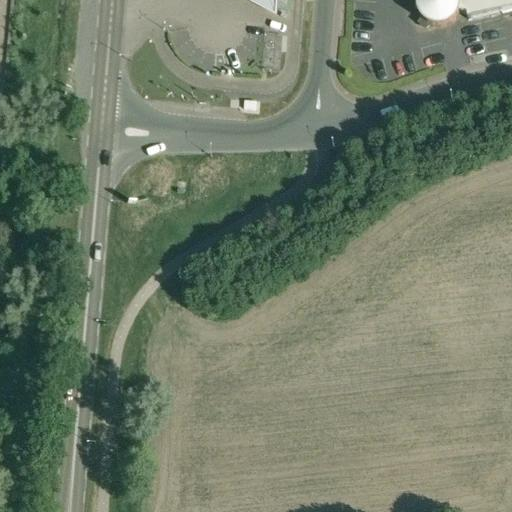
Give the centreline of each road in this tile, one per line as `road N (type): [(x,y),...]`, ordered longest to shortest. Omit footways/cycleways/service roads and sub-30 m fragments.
road 1 (tertiary): [(68,511),(100,132)]
road 2 (unclassified): [(100,132),(316,131)]
road 3 (unclassified): [(316,131),(511,73)]
road 4 (tertiary): [(100,132),(112,0)]
road 5 (unclassified): [(316,131),(325,0)]
